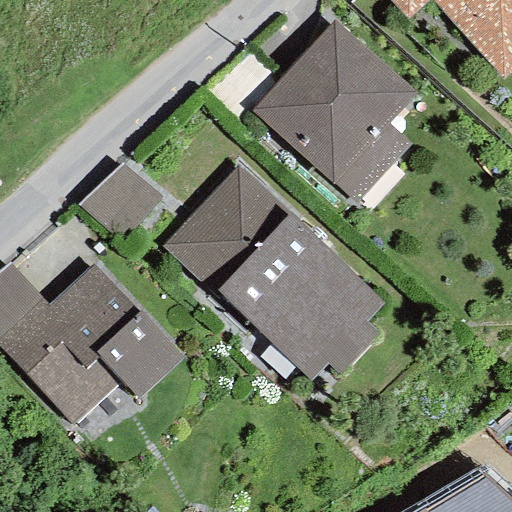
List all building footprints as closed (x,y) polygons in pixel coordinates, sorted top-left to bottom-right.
[(428,0),(430,0),(503,79),(511,70),(511,0),(388,0),(406,20),(428,0)] [(387,125),(415,94),(334,20),(251,112),(354,205),(409,145),(387,125)] [(159,198),(121,165),(76,206),(120,243),(159,198)] [(367,323),(383,306),(238,165),(158,246),(210,297),(215,292),(310,384),(326,367),(338,378),(380,335),(367,323)] [(138,400),(185,356),(93,259),(46,304),(41,299),(0,337),(0,351),(71,426),(121,382),(138,400)] [(0,337),(41,299),(9,263),(0,270),(0,337)] [(477,470),(409,511),(511,511),(511,494),(482,466),(477,470)]
